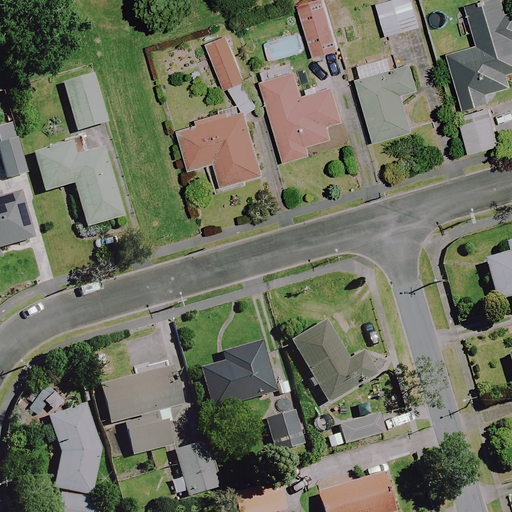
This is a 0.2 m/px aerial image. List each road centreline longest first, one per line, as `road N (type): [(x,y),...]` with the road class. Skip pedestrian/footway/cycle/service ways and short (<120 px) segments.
road 1 (residential): [(389,221),(52,316),(17,335),(0,356)]
road 2 (residential): [(389,221),(473,511)]
road 3 (residential): [(511,184),(389,221)]
